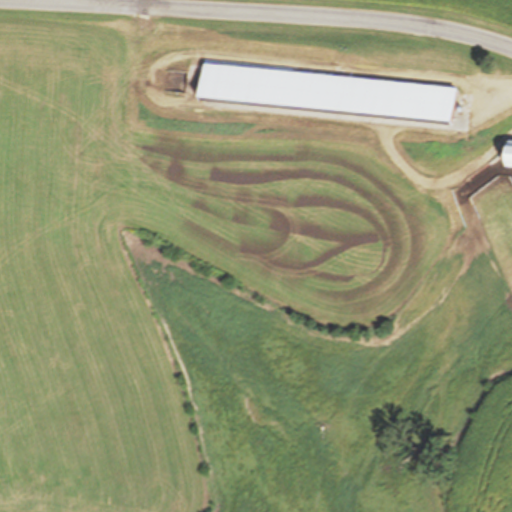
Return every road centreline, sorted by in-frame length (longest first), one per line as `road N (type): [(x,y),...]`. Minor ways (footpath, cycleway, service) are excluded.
road 1 (secondary): [(511,42),(332,12),(91,0)]
road 2 (track): [(511,134),(450,185),(431,187),(417,172),(429,149),(486,121),(511,118)]
